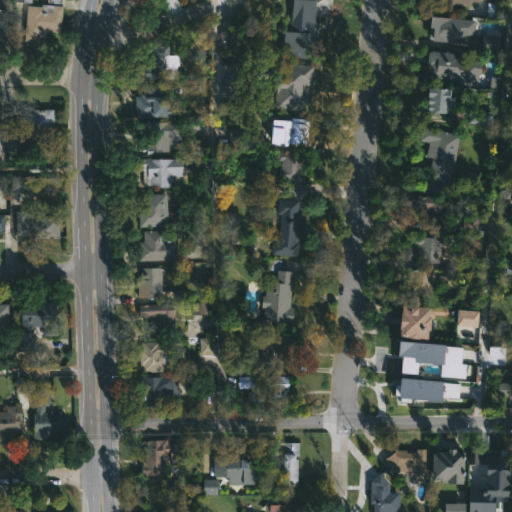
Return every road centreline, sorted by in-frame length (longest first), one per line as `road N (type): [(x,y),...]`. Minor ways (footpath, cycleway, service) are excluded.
road 1 (residential): [(338,511),(373,0)]
road 2 (secondary): [(108,511),(100,77),(110,0)]
road 3 (secondary): [(85,0),(76,76),(84,511)]
road 4 (residential): [(511,423),(107,425)]
road 5 (residential): [(234,0),(102,44)]
